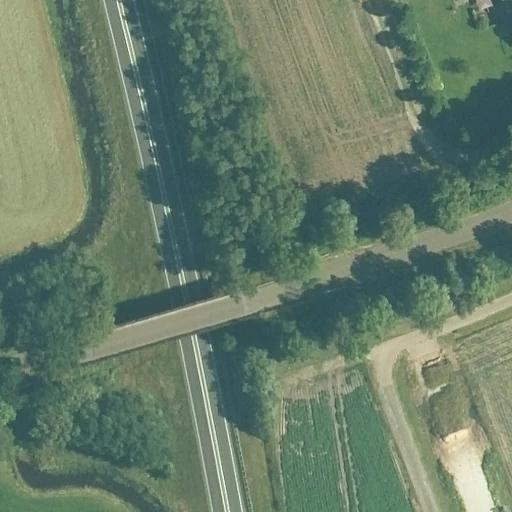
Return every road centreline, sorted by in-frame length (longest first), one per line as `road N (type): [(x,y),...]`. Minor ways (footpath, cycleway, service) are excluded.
road 1 (trunk): [(226,511),(116,0)]
road 2 (unknown): [(511,290),(406,334),(382,349),(371,374),(372,401),(419,511)]
road 3 (unclassified): [(511,196),(256,283)]
road 4 (unclassified): [(0,363),(256,283)]
road 5 (unknown): [(156,0),(169,103),(155,162)]
